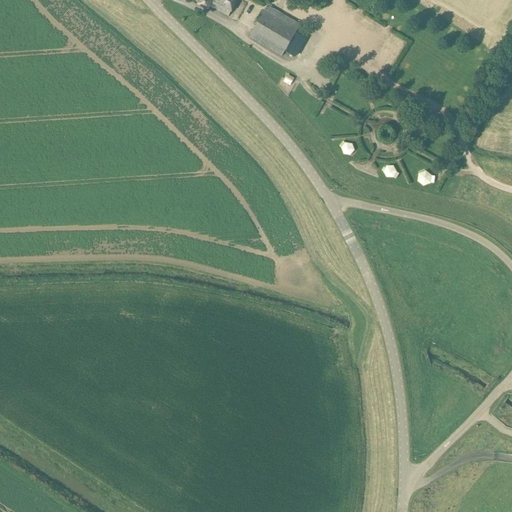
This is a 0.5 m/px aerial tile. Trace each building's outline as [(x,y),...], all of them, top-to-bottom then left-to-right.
[(199,0),(197,4),(209,10),(210,7),(229,17),(237,0),(199,0)] [(301,25),(268,6),(250,39),(281,57),(301,25)] [(286,75),(282,82),(289,86),(294,79),(286,75)] [(430,115),(421,129),(426,133),(435,118),(430,115)] [(345,144),(341,149),(343,155),(350,157),(354,151),(352,145),(345,144)] [(386,167),(383,173),(386,179),(393,179),(396,173),(393,167),(386,167)] [(418,175),(417,183),(424,188),(431,185),(431,177),(425,172),(418,175)]
